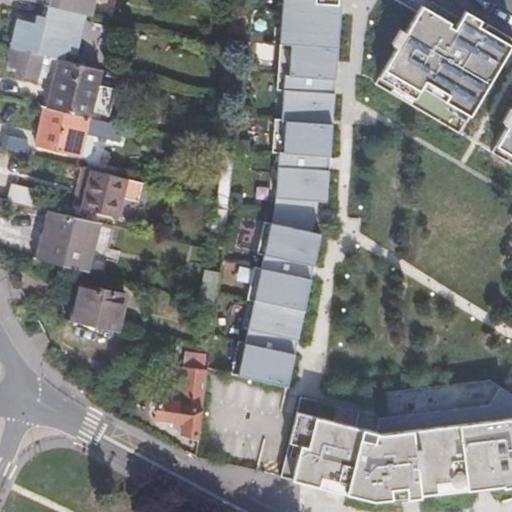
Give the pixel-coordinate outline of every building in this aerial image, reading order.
[(339,0),(281,0),(275,88),(282,89),(280,118),(273,118),(270,151),(277,151),(274,197),(317,198),(326,198),(339,0)] [(470,113),(511,41),(511,35),(465,8),(456,23),(421,3),(379,75),(416,96),(422,85),(470,113)] [(233,6),(228,32),(242,34),(246,8),(233,6)] [(19,20),(13,47),(66,60),(68,50),(74,51),(83,15),(52,7),(49,18),(40,15),(38,24),(19,20)] [(11,64),(22,68),(22,75),(37,79),(38,74),(55,78),(47,108),(89,118),(100,69),(66,60),(13,47),(9,46),(11,64)] [(44,107),(39,126),(34,125),(31,139),(82,152),(86,132),(122,141),(125,127),(89,118),(47,108),(44,107)] [(511,114),(495,143),(511,153),(511,114)] [(6,134),(3,148),(28,154),(29,144),(22,138),(6,134)] [(223,151),(215,207),(215,210),(225,212),(233,154),(223,151)] [(89,180),(83,205),(83,207),(118,216),(123,196),(139,200),(144,182),(85,167),(82,179),(89,180)] [(82,179),(76,203),(83,205),(89,180),(82,179)] [(14,187),(11,201),(37,208),(39,195),(14,187)] [(237,339),(231,371),(285,383),(317,231),(310,230),(317,198),(274,197),(269,221),(262,220),(256,251),(263,252),(260,266),(253,265),(246,296),(253,298),(244,341),(237,339)] [(212,207),(210,230),(223,232),(225,212),(215,210),(215,207),(212,207)] [(51,211),(39,260),(89,272),(100,223),(51,211)] [(198,298),(214,302),(217,277),(201,275),(198,298)] [(82,283),(73,321),(117,331),(125,294),(82,283)] [(196,298),(194,322),(212,325),(214,302),(198,298),(196,298)] [(182,360),(181,369),(205,374),(206,364),(182,360)] [(181,369),(177,394),(164,392),(162,401),(155,401),(154,415),(156,415),(159,421),(170,423),(171,419),(180,421),(179,432),(182,433),(182,438),(197,440),(205,374),(181,369)] [(376,428),(359,493),(374,497),(511,480),(511,392),(500,384),(479,418),(454,421),(452,406),(379,415),(376,428)] [(297,407),(280,473),(359,493),(376,428),(297,407)]
